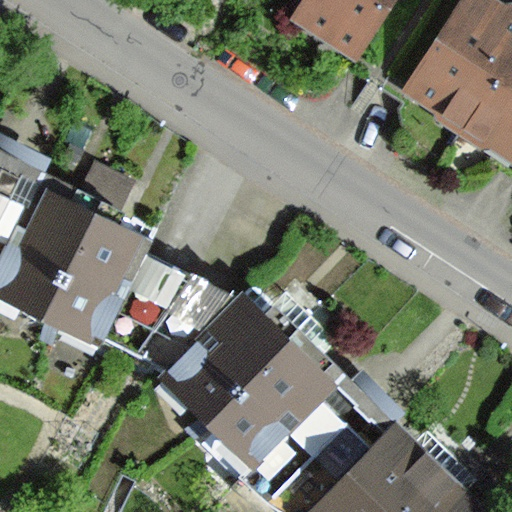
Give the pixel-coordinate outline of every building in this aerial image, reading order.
[(392,0),(297,0),(289,14),(355,57),(392,0)] [(455,135),(511,47),(511,9),(495,0),(451,0),(396,90),(431,111),(431,118),(455,135)] [(511,47),(455,135),(478,149),(484,148),(511,163),(511,47)] [(140,218),(0,148),(0,292),(82,333),(86,325),(127,242),(140,218)] [(86,325),(192,379),(259,315),(127,242),(86,325)] [(472,511),(271,303),(259,315),(192,379),(178,392),(293,511),(472,511)]
